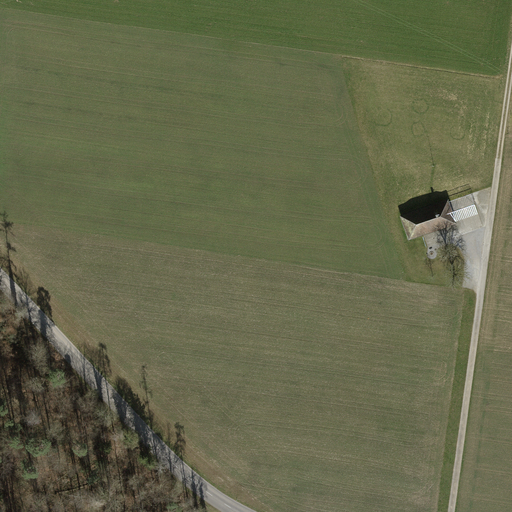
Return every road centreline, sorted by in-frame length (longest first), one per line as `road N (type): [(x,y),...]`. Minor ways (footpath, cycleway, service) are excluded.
road 1 (track): [(511,39),(452,511)]
road 2 (tertiary): [(242,511),(159,448),(0,276)]
